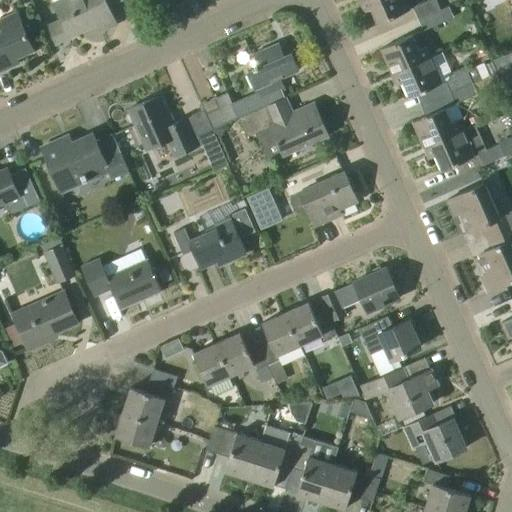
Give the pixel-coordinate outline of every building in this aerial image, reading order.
[(123,0),(54,0),(55,3),(62,18),(48,24),(56,42),(85,29),(85,28),(97,23),(101,32),(117,24),(109,7),(123,0)] [(372,9),(379,24),(411,9),(406,0),(363,0),(361,1),(365,12),(372,9)] [(442,0),(429,0),(414,7),(419,19),(440,9),(439,7),(445,5),(442,0)] [(446,21),(445,21),(451,18),(446,7),(441,10),(440,9),(419,19),(424,31),(446,21)] [(36,18),(23,24),(27,33),(40,27),(36,18)] [(5,62),(34,50),(27,33),(23,24),(21,19),(0,28),(0,71),(8,68),(5,62)] [(393,74),(431,57),(426,46),(420,49),(414,35),(381,49),(393,74)] [(262,99),(283,90),(286,88),(281,77),(300,69),(292,53),(285,56),(279,43),(252,55),(256,65),(253,67),(255,69),(248,72),(255,89),(257,88),(259,92),(262,99)] [(501,72),(511,67),(511,52),(495,59),(501,72)] [(431,57),(393,74),(397,85),(404,82),(411,97),(442,83),(431,57)] [(446,81),(451,92),(473,83),(482,79),(476,66),(467,70),(465,66),(452,72),(454,77),(446,81)] [(478,94),(476,89),(487,84),(489,88),(502,82),(498,72),(482,79),(473,83),(451,92),(456,104),(478,94)] [(239,117),(240,118),(286,98),(283,90),(262,99),(259,92),(233,103),(234,107),(235,106),(239,117)] [(228,93),(215,98),(219,108),(206,114),(213,128),(239,117),(236,111),(234,107),(233,103),(228,93)] [(186,118),(187,118),(173,124),(160,96),(129,110),(146,150),(168,140),(175,156),(199,146),(199,147),(217,139),(213,128),(206,114),(202,104),(199,105),(202,111),(186,118)] [(202,104),(206,114),(219,108),(215,98),(202,104)] [(317,147),(315,141),(329,135),(316,106),(294,116),(286,98),(240,118),(248,136),(271,126),(284,155),(300,147),(303,153),(317,147)] [(463,131),(463,130),(458,120),(452,122),(446,107),(414,122),(425,148),(463,131)] [(500,144),(487,150),(476,124),(463,130),(463,131),(425,148),(430,158),(437,155),(443,170),(478,154),(483,166),(505,156),(500,144)] [(112,134),(96,142),(93,134),(61,148),(58,141),(43,148),(61,191),(87,180),(88,182),(110,172),(112,179),(129,172),(112,134)] [(40,201),(34,187),(26,168),(11,175),(8,169),(0,172),(0,204),(6,202),(11,214),(40,201)] [(300,212),(308,209),(316,225),(334,217),(332,212),(357,200),(345,172),(300,192),(294,195),(290,202),(294,209),(300,212)] [(483,226),(488,237),(511,225),(511,210),(505,214),(505,215),(500,217),(485,183),(447,199),(454,214),(460,212),(469,232),(475,229),(483,226)] [(256,215),(276,206),(269,189),(248,198),(256,215)] [(233,214),(237,225),(250,219),(246,209),(245,208),(232,214),(233,214)] [(186,224),(191,236),(206,230),(202,218),(186,224)] [(184,254),(193,250),(202,269),(219,262),(218,259),(228,255),(231,260),(247,253),(233,221),(189,240),(184,228),(174,233),(184,254)] [(511,225),(488,237),(493,248),(485,252),(479,254),(487,273),(481,276),(488,291),(511,280),(511,244),(511,243),(511,242),(511,225)] [(57,284),(77,275),(60,237),(42,245),(45,251),(43,252),(57,284)] [(149,260),(109,277),(101,258),(82,265),(87,278),(95,296),(112,288),(121,309),(162,290),(149,260)] [(342,308),(362,299),(368,312),(400,298),(387,268),(320,297),(327,311),(331,322),(345,315),(342,308)] [(13,314),(29,349),(49,340),(47,337),(78,323),(64,292),(13,314)] [(330,322),(331,322),(327,311),(316,316),(309,302),(286,313),(300,345),(301,345),(323,335),(325,340),(336,335),(330,322)] [(305,355),(301,345),(300,345),(286,313),(263,323),(269,337),(259,342),(275,377),(274,378),(277,384),(289,378),(283,365),(305,355)] [(391,361),(404,355),(422,347),(414,328),(416,327),(416,326),(413,327),(410,319),(393,327),(388,317),(359,329),(370,354),(385,347),(391,361)] [(511,318),(502,322),(509,338),(511,336),(511,318)] [(275,377),(259,342),(247,347),(240,333),(217,343),(232,376),(253,366),(256,371),(257,371),(262,383),(274,378),(275,377)] [(349,333),(338,337),(342,347),(353,342),(349,333)] [(208,386),(232,376),(217,343),(194,354),(208,386)] [(0,366),(8,362),(2,350),(0,349),(0,366)] [(365,400),(380,393),(387,390),(400,418),(433,403),(428,389),(438,385),(432,369),(409,380),(403,367),(359,387),(365,400)] [(150,381),(174,388),(178,377),(154,369),(150,381)] [(169,401),(174,388),(150,381),(146,392),(131,387),(124,412),(157,423),(165,399),(169,401)] [(342,393),(337,381),(323,387),(328,399),(342,393)] [(291,413),(296,420),(306,424),(312,402),(311,400),(288,403),(291,413)] [(149,447),(157,423),(124,412),(116,436),(149,447)] [(436,461),(466,448),(453,418),(432,428),(427,416),(404,426),(413,447),(427,440),(436,461)] [(300,443),(287,439),(290,432),(266,425),(261,441),(262,441),(250,479),(274,486),(281,464),(293,467),(300,443)] [(225,430),(214,426),(207,450),(218,454),(225,430)] [(262,441),(261,441),(225,430),(218,454),(230,457),(225,471),(250,479),(262,441)] [(321,501),(334,463),(310,456),(313,447),(300,443),(293,467),(304,471),(297,494),(321,501)] [(334,463),(321,501),(346,509),(350,496),(361,499),(369,474),(334,463)] [(439,511),(465,511),(471,495),(449,488),(452,476),(428,469),(424,481),(433,484),(426,508),(439,511)] [(361,499),(373,503),(381,478),(369,474),(361,499)]
